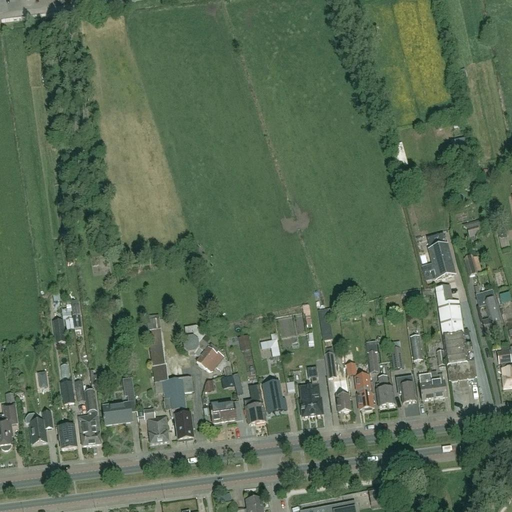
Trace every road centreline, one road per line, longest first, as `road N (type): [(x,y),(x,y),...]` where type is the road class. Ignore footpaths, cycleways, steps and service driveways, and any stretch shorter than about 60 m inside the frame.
road 1 (tertiary): [(0,509),(271,473)]
road 2 (tertiary): [(267,451),(0,487)]
road 3 (tertiary): [(511,420),(267,451)]
road 4 (tertiary): [(271,473),(511,442)]
